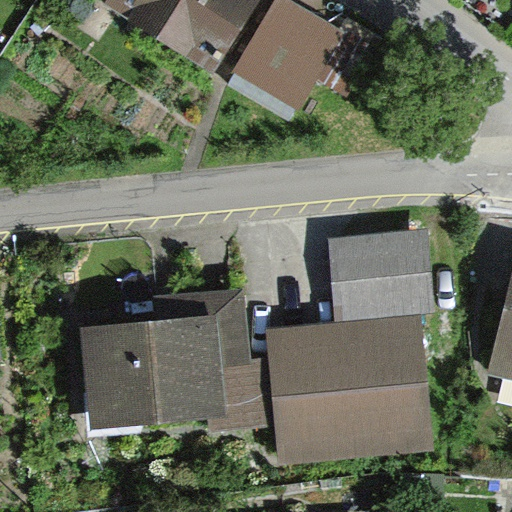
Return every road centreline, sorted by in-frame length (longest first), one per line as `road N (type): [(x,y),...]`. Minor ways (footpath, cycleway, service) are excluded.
road 1 (residential): [(511,178),(281,186),(0,216)]
road 2 (tertiary): [(384,0),(511,87)]
